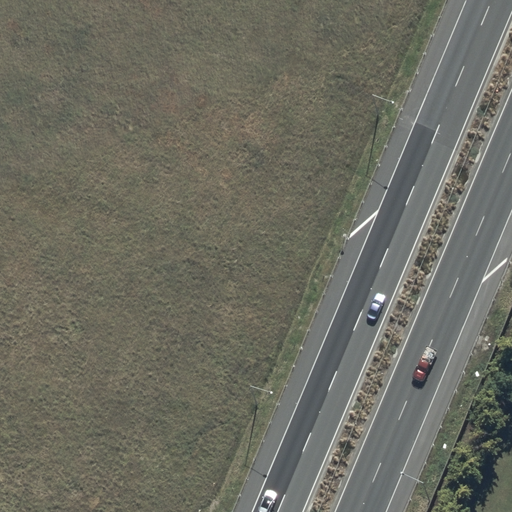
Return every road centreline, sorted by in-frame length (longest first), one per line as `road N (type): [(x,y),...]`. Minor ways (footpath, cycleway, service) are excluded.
road 1 (trunk): [(272,511),(487,0)]
road 2 (trunk): [(511,157),(362,511)]
